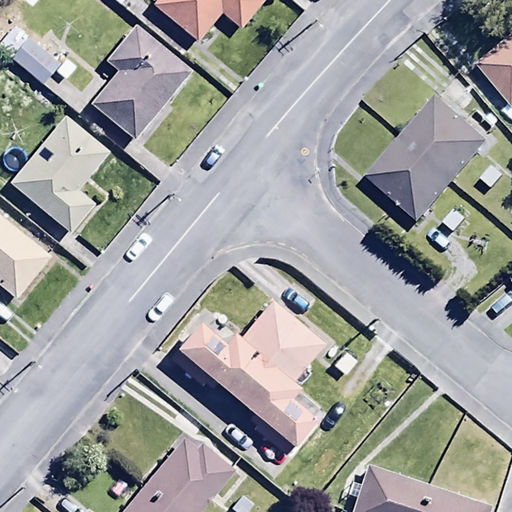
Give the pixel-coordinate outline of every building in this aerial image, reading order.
[(260,0),(153,0),(149,5),(195,43),(218,16),(236,30),(260,0)] [(131,140),(187,71),(129,24),(101,59),(116,71),(88,106),(131,140)] [(15,32),(0,50),(0,53),(40,85),(56,65),(15,32)] [(511,33),(473,66),(508,109),(511,106),(511,33)] [(364,177),(416,220),(485,137),(459,116),(474,97),(456,82),(439,103),(431,96),(364,177)] [(90,206),(75,194),(107,154),(60,116),(6,183),(68,233),(90,206)] [(0,288),(13,298),(49,253),(0,214),(0,288)] [(197,388),(205,377),(254,416),(245,427),(280,455),(313,414),(287,394),(294,385),(288,380),(317,343),(264,301),(237,335),(229,328),(221,338),(194,317),(161,359),(197,388)] [(192,447),(179,437),(121,511),(194,511),(230,465),(197,440),(192,447)] [(483,511),(486,506),(362,464),(355,483),(347,480),(343,492),(351,495),(345,511),(483,511)]
